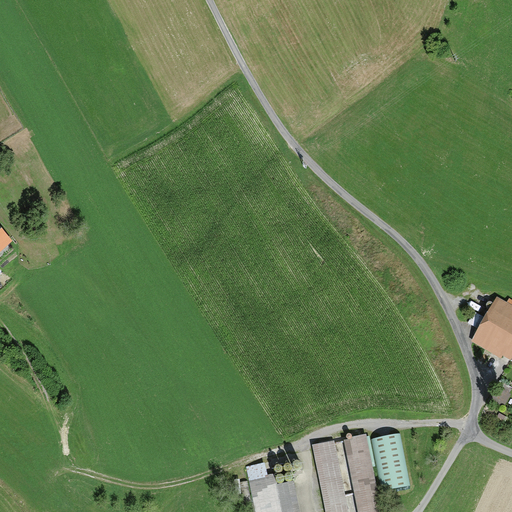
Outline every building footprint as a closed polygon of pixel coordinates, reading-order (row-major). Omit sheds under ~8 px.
[(0,243),(9,236),(0,226),(0,243)] [(511,310),(495,300),(473,338),(500,353),(503,349),(511,354),(511,310)] [(511,390),(511,389),(501,383),(488,402),(499,409),(511,390)] [(374,438),(384,489),(411,484),(400,433),(374,438)] [(327,511),(376,511),(362,435),(315,444),(327,511)] [(300,511),(294,482),(277,486),(274,474),(267,475),(264,462),(246,466),(256,511),(300,511)]
